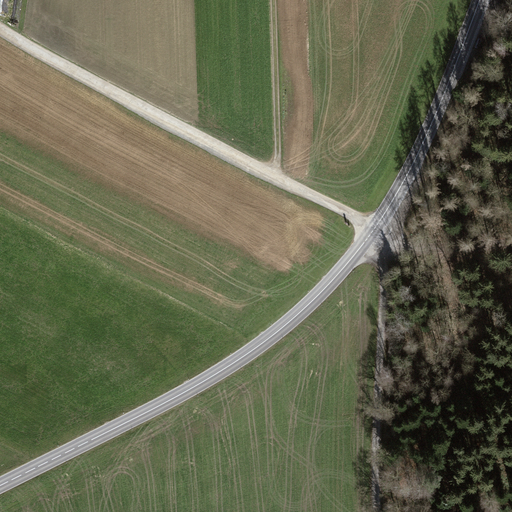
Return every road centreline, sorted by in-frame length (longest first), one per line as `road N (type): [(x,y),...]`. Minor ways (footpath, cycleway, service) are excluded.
road 1 (tertiary): [(375,227),(315,298),(245,356),(0,485)]
road 2 (residential): [(375,227),(0,27)]
road 3 (track): [(369,234),(385,247),(376,511)]
road 4 (tertiary): [(480,0),(432,127),(375,227)]
road 5 (track): [(274,0),(275,176)]
road 6 (track): [(511,243),(385,247)]
